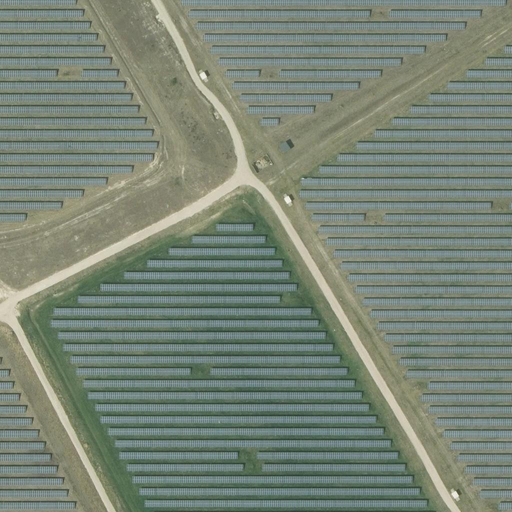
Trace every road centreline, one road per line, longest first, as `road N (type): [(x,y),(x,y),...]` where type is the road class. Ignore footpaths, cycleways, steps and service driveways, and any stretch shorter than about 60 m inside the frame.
road 1 (track): [(456,511),(254,187),(236,184),(0,308)]
road 2 (track): [(236,184),(246,169),(242,151),(152,0)]
